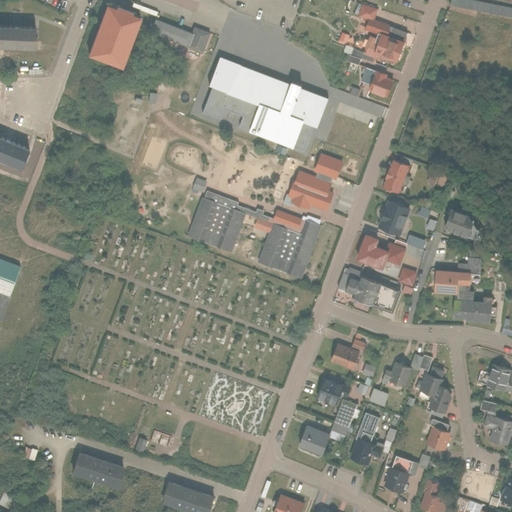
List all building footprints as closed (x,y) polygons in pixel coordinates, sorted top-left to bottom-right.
[(453,0),(452,4),(477,9),(487,11),(511,15),(511,5),(482,0),(453,0)] [(379,11),(364,5),(358,19),(365,22),(362,31),(375,36),(368,54),(397,66),(410,34),(375,21),(379,11)] [(119,9),(112,6),(91,57),(124,70),(144,19),(135,15),(136,13),(120,7),(119,9)] [(157,20),(152,34),(203,54),(211,34),(196,28),(194,34),(157,20)] [(17,27),(0,26),(0,48),(38,50),(39,28),(17,27)] [(343,32),(341,41),(349,42),(351,33),(343,32)] [(320,126),(330,98),(304,88),(305,85),(297,82),(295,81),(293,84),(221,57),(211,85),(214,86),(204,110),(221,116),(224,108),(245,115),(241,125),(306,150),(315,124),(320,126)] [(392,97),(398,81),(387,77),(388,75),(366,67),(362,80),(367,82),(365,88),(392,97)] [(354,86),(352,92),(360,95),(362,89),(354,86)] [(10,141),(0,137),(0,159),(23,168),(30,149),(10,141)] [(343,161),(324,154),(319,169),(338,176),(343,161)] [(412,165),(395,159),(392,168),(389,176),(385,186),(402,192),(412,165)] [(306,203),(328,211),(336,193),(332,191),(334,185),(302,172),(293,196),(297,197),(295,202),(305,206),(306,203)] [(431,173),(429,184),(446,186),(447,174),(431,173)] [(198,177),(194,187),(205,191),(208,180),(198,177)] [(235,254),(248,219),(273,228),(259,263),(304,280),(323,230),(278,213),(276,220),(263,215),(265,212),(258,209),(256,213),(238,207),(239,204),(210,193),(207,201),(203,199),(189,236),(235,254)] [(414,209),(390,200),(379,227),(403,236),(414,209)] [(421,213),(430,216),(432,209),(423,206),(421,213)] [(471,214),(454,208),(446,229),(469,237),(479,237),(482,230),(471,214)] [(438,220),(432,218),(429,228),(435,230),(438,220)] [(424,248),(428,239),(411,233),(408,242),(424,248)] [(404,265),(410,249),(370,234),(360,258),(387,268),(390,260),(404,265)] [(460,270),(483,271),(483,256),(470,256),(470,262),(460,262),(460,270)] [(0,317),(19,267),(0,259),(0,317)] [(384,282),(349,268),(342,287),(355,292),(352,298),(375,307),(384,282)] [(419,273),(406,269),(401,283),(415,287),(419,273)] [(476,273),(438,271),(437,293),(460,295),(459,319),(496,321),(497,303),(474,302),(476,273)] [(384,282),(375,307),(395,314),(405,289),(384,282)] [(361,351),(338,344),(331,364),(353,372),(361,351)] [(414,367),(397,361),(395,370),(386,367),(381,383),(406,391),(414,367)] [(364,373),(374,376),(377,365),(367,362),(364,373)] [(511,372),(492,366),(485,388),(511,396),(511,372)] [(447,380),(428,375),(423,393),(436,397),(432,410),(447,414),(454,392),(444,389),(447,380)] [(346,385),(325,378),(317,401),(338,408),(346,385)] [(359,391),(367,394),(371,384),(362,381),(359,391)] [(384,403),(388,391),(375,387),(372,399),(384,403)] [(348,434),(358,403),(344,398),(333,429),(348,434)] [(387,418),(371,412),(355,460),(371,465),(387,418)] [(511,445),(511,420),(491,416),(488,428),(495,430),(492,442),(511,446),(511,445)] [(331,434),(306,426),(299,449),(323,457),(331,434)] [(391,426),(387,438),(395,440),(398,428),(391,426)] [(453,432),(436,427),(430,445),(447,451),(453,432)] [(141,437),(136,450),(144,453),(149,440),(141,437)] [(126,471),(80,456),(74,475),(120,490),(126,471)] [(412,473),(390,466),(384,485),(406,492),(412,473)] [(511,478),(510,478),(502,502),(511,505),(511,478)] [(444,483),(430,480),(422,509),(432,511),(445,511),(450,497),(441,494),(444,483)] [(212,511),(217,499),(171,484),(165,506),(184,511),(212,511)] [(279,494),(272,511),(302,511),(305,503),(279,494)] [(459,495),(455,509),(464,511),(466,511),(468,508),(479,511),(481,511),(484,503),(459,495)] [(14,511),(16,510),(0,503),(0,511),(14,511)]
